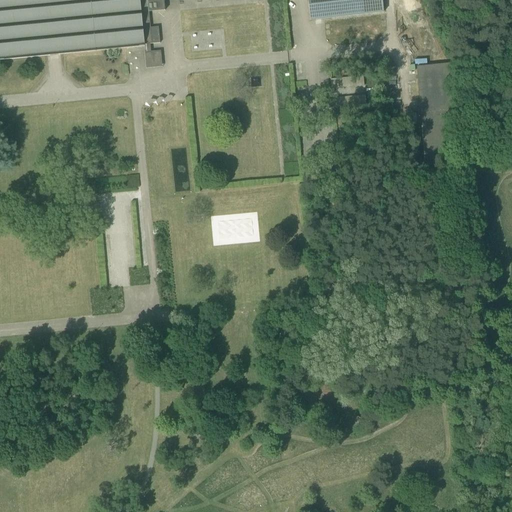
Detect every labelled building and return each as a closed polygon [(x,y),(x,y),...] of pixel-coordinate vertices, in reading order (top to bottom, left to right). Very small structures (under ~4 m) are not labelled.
[(0,0),(0,60),(144,46),(144,45),(146,45),(147,52),(144,53),(146,69),(162,67),(160,51),(150,52),(150,44),(160,43),(158,27),(150,28),(148,10),(164,9),(164,11),(165,11),(163,0),(0,0)] [(307,0),(310,21),(383,12),(381,0),(307,0)] [(416,66),(421,126),(424,163),(425,162),(426,171),(450,169),(445,113),(453,112),(449,64),(416,66)] [(330,79),(331,89),(364,86),(363,76),(330,79)] [(366,106),(365,95),(332,98),(333,109),(366,106)]
